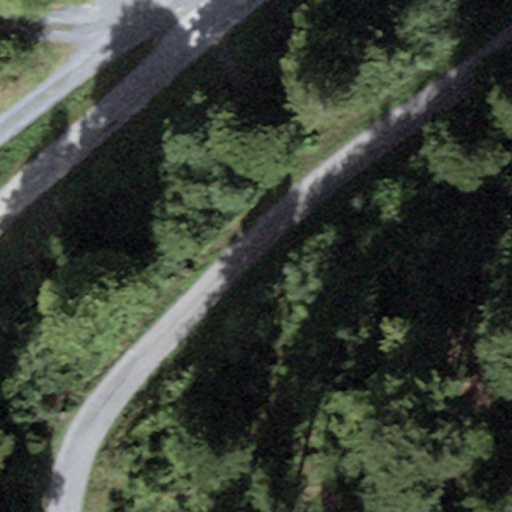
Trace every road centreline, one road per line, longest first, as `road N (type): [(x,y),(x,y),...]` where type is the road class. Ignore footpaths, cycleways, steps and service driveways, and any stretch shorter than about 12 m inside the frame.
road 1 (unclassified): [(56,511),(61,473),(87,423),(219,271),(320,183),(511,40)]
road 2 (unclassified): [(0,213),(228,0)]
road 3 (track): [(0,130),(155,26),(220,0)]
